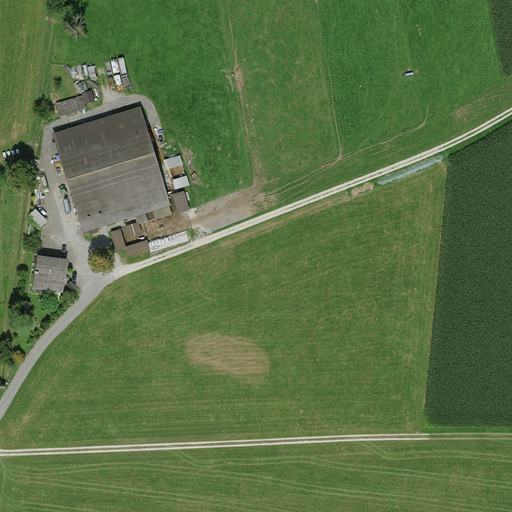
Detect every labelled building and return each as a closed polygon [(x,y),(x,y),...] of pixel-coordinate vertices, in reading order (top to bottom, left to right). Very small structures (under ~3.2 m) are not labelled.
[(84,94),(58,102),(61,115),(88,107),(84,94)] [(142,109),(54,135),(82,232),(171,207),(142,109)] [(181,155),(167,159),(170,167),(184,163),(181,155)] [(189,175),(175,178),(177,188),(191,184),(189,175)] [(178,211),(190,210),(188,190),(176,192),(178,211)] [(149,234),(151,239),(182,231),(179,221),(175,222),(173,214),(159,218),(162,231),(149,234)] [(116,250),(126,247),(128,257),(150,251),(147,241),(127,247),(122,230),(112,233),(116,250)] [(68,261),(39,257),(36,288),(64,292),(68,261)]
